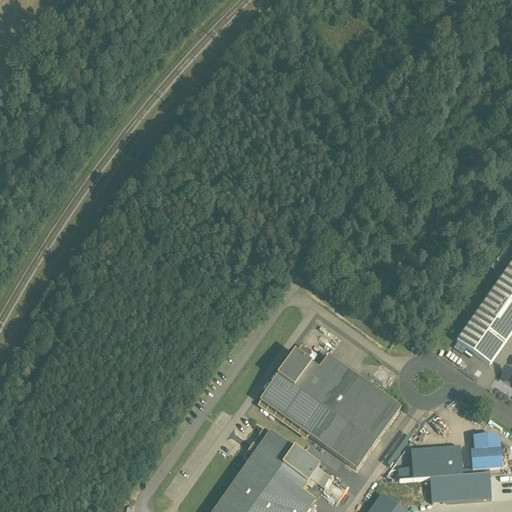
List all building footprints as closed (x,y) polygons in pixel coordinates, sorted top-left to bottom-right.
[(511,334),(511,264),(456,344),(489,367),(511,334)] [(327,359),(318,372),(306,363),(311,356),(301,349),(296,356),(294,355),(260,404),(356,472),(400,410),(327,359)] [(319,470),(265,432),(245,460),(250,463),(215,511),(308,511),(315,503),(301,494),(310,482),(317,487),(324,476),(317,471),(319,470)] [(494,439),(486,439),(473,439),(475,452),(499,451),(498,442),(494,442),(494,439)] [(429,482),(462,479),(462,472),(460,449),(410,453),(412,470),(413,483),(429,482)] [(475,452),(470,453),(471,471),(472,473),(489,471),(501,471),(500,451),(475,452)] [(398,484),(413,483),(412,470),(397,471),(398,484)] [(462,472),(462,479),(489,477),(489,471),(472,473),(471,471),(462,472)] [(491,502),(489,477),(462,479),(429,482),(431,506),(491,502)] [(344,490),(331,481),(320,496),(333,505),(344,490)] [(368,511),(402,511),(380,496),(368,511)]
